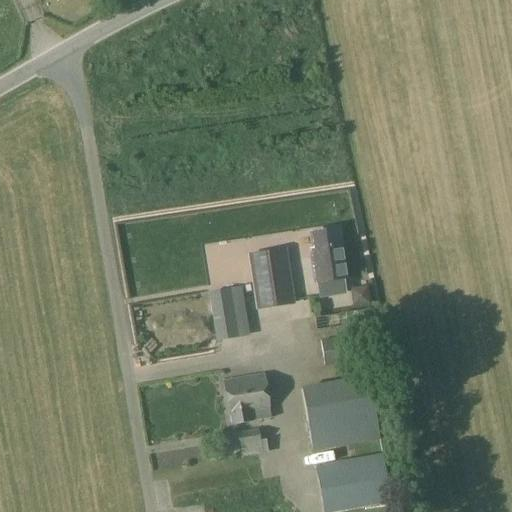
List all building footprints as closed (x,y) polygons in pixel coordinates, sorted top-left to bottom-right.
[(346,295),(343,279),(344,279),(337,229),(309,233),(312,250),(309,250),(314,284),(315,283),(318,300),(346,295)] [(292,304),(284,250),(249,256),(257,309),(292,304)] [(365,288),(349,290),(351,307),(369,304),(367,287),(365,288)] [(236,338),(228,291),(208,294),(216,341),(236,338)] [(372,309),(338,314),(340,328),(343,328),(374,323),(372,309)] [(344,337),(319,340),(323,366),(347,362),(344,337)] [(270,419),(269,409),(263,376),(222,382),(228,415),(229,415),(231,426),(270,419)] [(289,426),(298,425),(301,448),(357,441),(352,397),(286,405),(289,426)] [(265,440),(259,441),(257,430),(236,435),(239,446),(241,458),(268,454),(265,440)] [(381,454),(314,466),(322,511),(333,511),(389,502),(381,454)]
